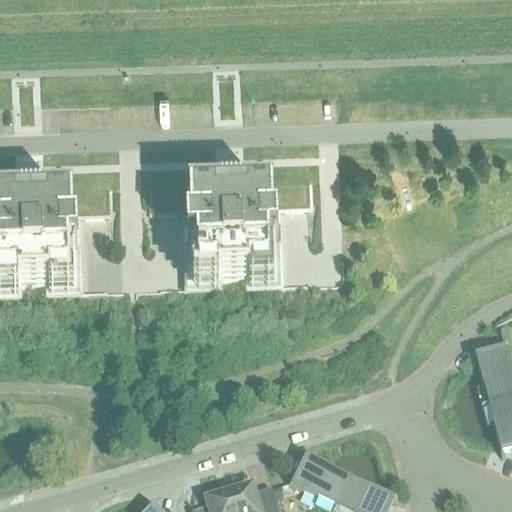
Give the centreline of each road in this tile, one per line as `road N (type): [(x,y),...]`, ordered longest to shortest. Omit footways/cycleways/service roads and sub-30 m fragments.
road 1 (residential): [(511,130),(0,148)]
road 2 (residential): [(77,498),(405,404)]
road 3 (residential): [(511,302),(447,345),(405,404)]
